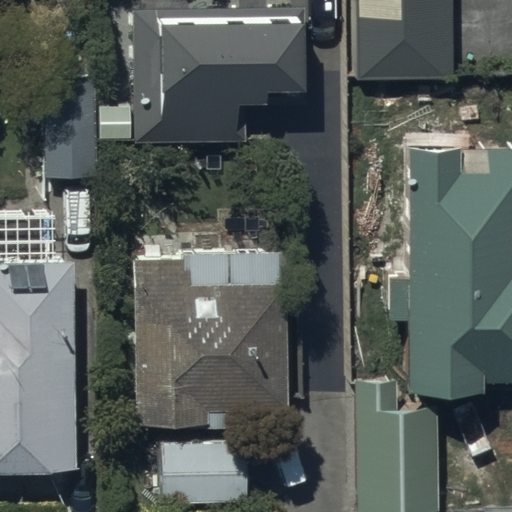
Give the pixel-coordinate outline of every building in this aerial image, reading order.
[(353,0),(355,78),(450,76),(448,0),(353,0)] [(303,5),(130,9),(133,144),(242,141),(241,105),(305,104),(303,5)] [(95,177),(91,76),(39,78),(43,179),(95,177)] [(511,145),(403,146),(404,396),(479,396),(479,384),(511,383),(511,145)] [(179,257),(129,257),(132,432),(230,430),(230,410),(285,409),(283,285),(186,287),(185,270),(180,270),(179,257)] [(0,474),(75,473),(73,262),(0,263),(0,474)] [(395,383),(355,384),(357,511),(436,510),(435,412),(395,412),(395,383)] [(246,441),(160,443),(161,511),(247,508),(246,441)]
